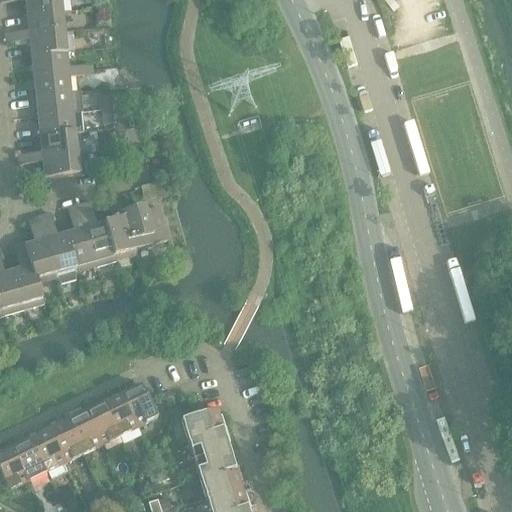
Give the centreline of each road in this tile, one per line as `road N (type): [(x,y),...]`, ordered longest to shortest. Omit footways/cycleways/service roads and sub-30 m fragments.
road 1 (tertiary): [(446,511),(384,317),(363,199),(289,0)]
road 2 (residential): [(135,376),(187,353),(218,360),(264,511)]
road 3 (residential): [(120,100),(138,178),(11,216)]
